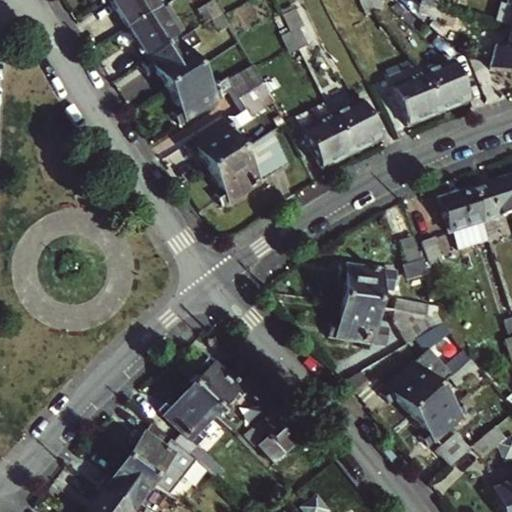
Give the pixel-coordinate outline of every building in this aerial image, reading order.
[(109,0),(128,29),(158,11),(150,0),(109,0)] [(345,0),(339,3),(352,27),(370,20),(368,16),(376,13),(370,0),(345,0)] [(380,0),(370,0),(376,13),(384,9),(380,0)] [(380,0),(384,9),(393,15),(403,4),(399,0),(380,0)] [(422,0),(421,5),(439,10),(442,1),(437,0),(422,0)] [(437,18),(439,10),(421,5),(419,12),(437,18)] [(279,39),(283,37),(292,33),(280,9),(268,14),(279,39)] [(146,60),(176,41),(158,11),(128,29),(146,60)] [(228,26),(221,13),(213,18),(220,31),(228,26)] [(191,32),(201,26),(196,18),(184,25),(189,33),(191,32)] [(299,30),(292,33),(299,49),(308,45),(299,30)] [(511,75),(511,30),(511,31),(506,51),(495,48),(489,69),(511,75)] [(189,33),(176,41),(146,60),(140,64),(147,76),(155,72),(167,90),(196,72),(183,52),(198,42),(191,32),(189,33)] [(299,49),(292,33),(283,37),(291,54),(299,49)] [(251,68),(239,48),(223,58),(236,78),(251,68)] [(452,63),(421,77),(437,115),(469,101),(452,63)] [(223,98),(215,86),(208,91),(196,72),(167,90),(178,108),(171,113),(178,125),(223,98)] [(408,128),(437,115),(421,77),(391,91),(408,128)] [(262,84),(232,103),(238,112),(267,95),(262,84)] [(326,106),(317,87),(302,94),(311,113),(326,106)] [(332,118),(350,156),(381,141),(362,103),(332,118)] [(350,156),(332,118),(302,132),(321,171),(350,156)] [(198,154),(208,171),(237,152),(227,135),(234,131),(226,119),(183,145),(190,158),(198,154)] [(287,167),(270,132),(237,152),(208,171),(220,190),(214,195),(221,207),(287,167)] [(511,176),(503,180),(511,207),(511,176)] [(480,224),(511,213),(511,207),(503,180),(469,190),(480,224)] [(480,224),(469,190),(435,201),(446,235),(449,235),(454,250),(486,240),(480,224)] [(433,239),(420,244),(428,267),(441,263),(433,239)] [(423,267),(414,240),(398,245),(408,272),(423,267)] [(342,303),(376,308),(379,287),(387,288),(389,274),(338,266),(336,281),(345,282),(342,303)] [(395,301),(393,310),(426,315),(427,305),(395,301)] [(372,330),(373,324),(376,308),(342,303),(338,325),(331,324),(329,338),(379,346),(381,331),(372,330)] [(426,316),(426,315),(393,310),(392,321),(407,346),(434,330),(426,316)] [(443,325),(439,317),(426,315),(426,316),(434,330),(443,325)] [(511,350),(511,322),(511,320),(503,322),(508,339),(502,341),(506,352),(511,350)] [(381,331),(379,346),(384,346),(387,344),(389,336),(386,332),(381,331)] [(471,362),(462,351),(453,359),(463,370),(471,362)] [(447,384),(450,382),(425,354),(380,394),(389,405),(395,400),(410,417),(437,393),(447,384)] [(189,391),(214,416),(228,400),(235,406),(244,395),(208,360),(198,370),(203,375),(189,391)] [(479,371),(471,362),(463,370),(450,382),(447,384),(454,392),(479,371)] [(200,431),(214,416),(189,391),(174,407),(167,401),(157,412),(180,434),(172,442),(191,458),(203,469),(213,478),(220,470),(212,460),(195,447),(205,436),(200,431)] [(437,393),(410,417),(423,433),(418,438),(427,449),(466,415),(457,404),(451,409),(437,393)] [(246,438),(256,449),(258,447),(274,432),(285,422),(275,411),(246,438)] [(135,446),(122,463),(151,484),(163,467),(170,472),(178,460),(136,430),(129,441),(135,446)] [(258,447),(272,463),(288,449),(274,432),(258,447)] [(445,465),(465,447),(455,435),(434,452),(445,465)] [(499,448),(488,436),(469,451),(480,464),(499,448)] [(511,453),(507,442),(499,445),(505,461),(511,458),(511,453)] [(469,451),(465,447),(445,465),(448,469),(469,451)] [(203,469),(191,458),(184,467),(196,477),(203,469)] [(130,511),(151,484),(122,463),(109,482),(102,477),(95,488),(101,492),(127,511),(130,511)] [(500,511),(511,511),(511,484),(492,492),(500,511)] [(183,494),(169,485),(165,491),(179,500),(183,494)] [(127,511),(101,492),(86,511),(127,511)] [(314,498),(307,503),(312,511),(319,506),(314,498)] [(307,503),(298,508),(300,511),(310,511),(312,511),(307,503)]
